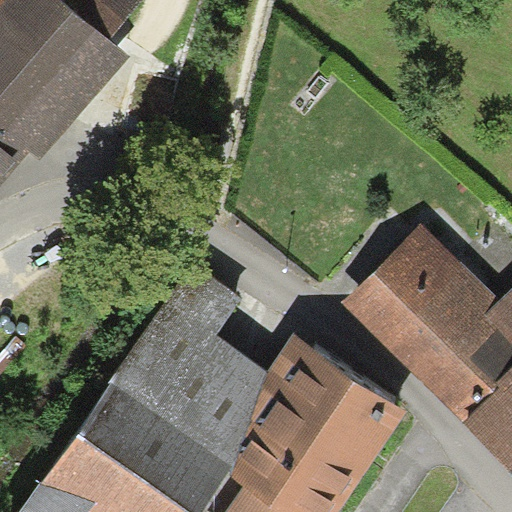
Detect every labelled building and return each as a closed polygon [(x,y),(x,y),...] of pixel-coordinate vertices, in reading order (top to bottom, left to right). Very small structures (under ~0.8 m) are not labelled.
[(0,0),(0,169),(32,134),(42,142),(135,39),(111,17),(92,0),(0,0)] [(92,0),(111,17),(128,0),(92,0)] [(342,289),(459,404),(511,349),(511,325),(487,301),(499,288),(421,211),(342,289)] [(185,511),(231,447),(268,356),(216,317),(242,284),(193,249),(3,511),(185,511)] [(511,325),(511,349),(459,404),(511,455),(511,275),(499,288),(487,301),(511,325)] [(320,511),(325,511),(408,391),(295,315),(268,356),(231,447),(247,458),(212,511),(315,511),(317,509),(320,511)]
